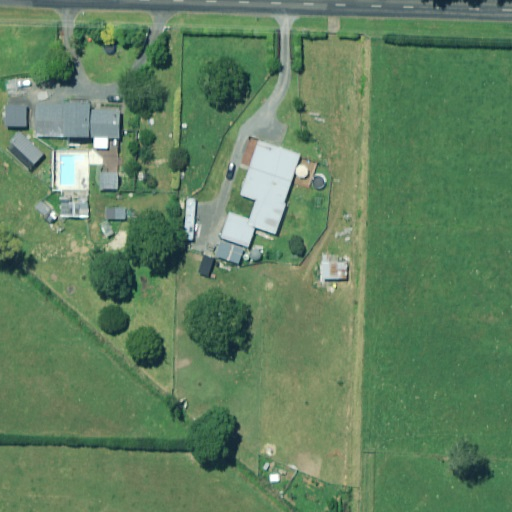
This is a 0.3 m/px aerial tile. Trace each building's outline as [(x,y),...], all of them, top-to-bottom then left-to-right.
[(42,105),(40,137),(73,138),(73,137),(123,139),(125,110),(97,109),(97,105),(72,104),(72,107),(42,105)] [(297,181),(305,155),(264,142),(255,168),(246,196),(261,201),(255,220),(234,213),(226,239),(253,248),(260,228),(280,234),(297,181)] [(106,174),(105,189),(123,190),(123,174),(119,174),(120,157),(108,157),(107,174),(106,174)] [(56,209),(46,201),(39,208),(49,217),(56,209)] [(130,209),(120,209),(120,220),(130,220),(130,209)] [(340,256),(327,256),(326,286),(339,286),(340,256)]
